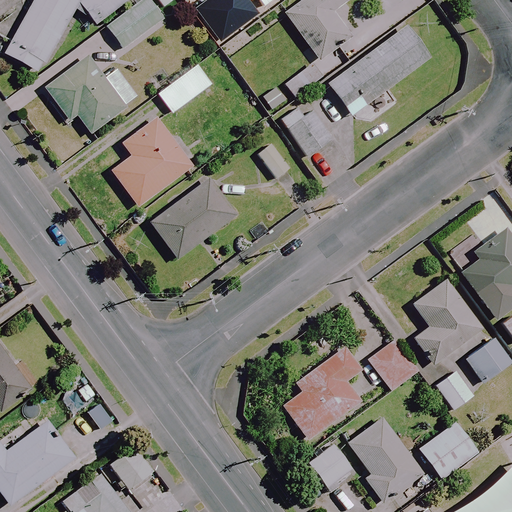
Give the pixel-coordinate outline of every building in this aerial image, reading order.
[(126,0),(32,0),(4,51),(39,72),(75,9),(87,12),(96,23),(126,0)] [(164,24),(146,0),(141,0),(102,30),(122,56),(164,24)] [(318,64),(351,39),(348,35),(355,30),(344,16),(337,21),(332,15),(351,0),(305,0),(283,18),(318,64)] [(428,61),(404,29),(324,88),(348,120),(428,61)] [(101,82),(85,61),(43,93),(68,125),(75,119),(89,137),(136,101),(114,72),(101,82)] [(320,79),(310,65),(283,85),(292,99),(320,79)] [(210,87),(195,68),(156,97),(171,116),(210,87)] [(276,82),(263,90),(274,109),(288,101),(276,82)] [(320,152),(332,144),(311,114),(302,120),(290,103),(274,113),(307,161),(311,159),(320,152)] [(190,169),(154,120),(120,145),(129,158),(109,173),(136,209),(190,169)] [(286,170),(269,147),(256,157),(274,180),(286,170)] [(233,219),(206,182),(148,226),(175,262),(233,219)] [(511,242),(508,236),(458,271),(493,323),(511,309),(511,242)] [(480,332),(443,283),(410,307),(427,329),(411,341),(431,368),(480,332)] [(511,319),(511,318),(500,326),(511,343),(511,319)] [(509,365),(491,342),(464,363),(482,386),(509,365)] [(416,373),(392,343),(366,364),(390,394),(416,373)] [(359,372),(342,349),(293,385),(299,394),(280,408),(305,442),(359,403),(344,383),(359,372)] [(0,412),(39,384),(22,362),(13,368),(0,350),(0,412)] [(473,395),(453,368),(431,383),(451,410),(473,395)] [(421,476),(381,420),(346,445),(369,477),(362,481),(380,506),(421,476)] [(480,458),(455,422),(416,449),(440,485),(480,458)] [(0,497),(7,508),(37,487),(40,490),(54,480),(51,476),(72,462),(46,424),(4,454),(0,448),(0,497)] [(350,472),(331,446),(306,465),(324,490),(350,472)] [(131,448),(108,464),(128,491),(151,475),(131,448)] [(136,511),(125,497),(120,501),(100,475),(65,501),(61,504),(67,511),(136,511)]
